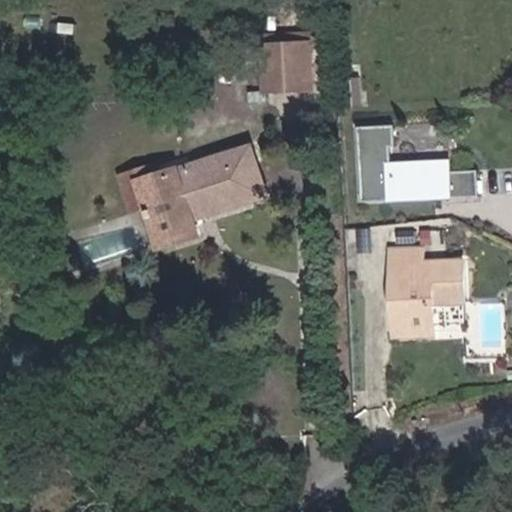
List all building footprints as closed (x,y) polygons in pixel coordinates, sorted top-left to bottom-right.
[(310,45),(310,35),(266,37),(269,89),(289,88),(286,47),(310,45)] [(313,86),(310,45),(286,47),(289,88),(313,86)] [(398,147),(397,124),(360,126),(364,201),(482,195),(481,169),(453,171),(453,161),(394,164),(393,147),(398,147)] [(266,194),(252,149),(158,179),(154,168),(124,178),(134,209),(151,204),(163,243),(196,233),(192,217),(266,194)] [(354,236),(355,260),(370,259),(369,235),(354,236)] [(424,264),(424,251),(395,252),(395,265),(424,264)] [(466,299),(465,262),(424,264),(395,265),(398,333),(435,332),(434,299),(466,299)]
